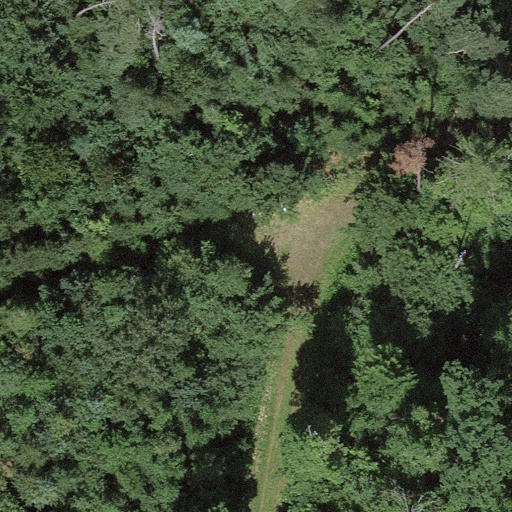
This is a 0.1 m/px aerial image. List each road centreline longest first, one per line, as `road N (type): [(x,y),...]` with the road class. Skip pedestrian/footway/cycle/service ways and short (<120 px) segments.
road 1 (track): [(264,511),(277,386),(330,207),(205,248)]
road 2 (track): [(330,207),(435,169),(511,154)]
